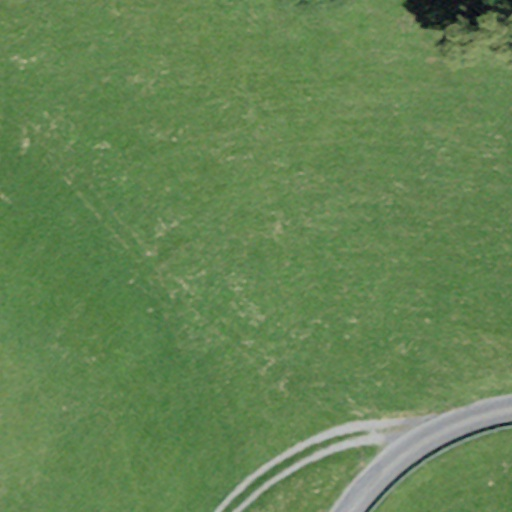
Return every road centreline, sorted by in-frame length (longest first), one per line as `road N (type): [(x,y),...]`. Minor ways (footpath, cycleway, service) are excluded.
road 1 (track): [(257,511),(293,474),(364,442),(436,431)]
road 2 (unclassified): [(351,511),(378,476),(436,431),(511,408)]
